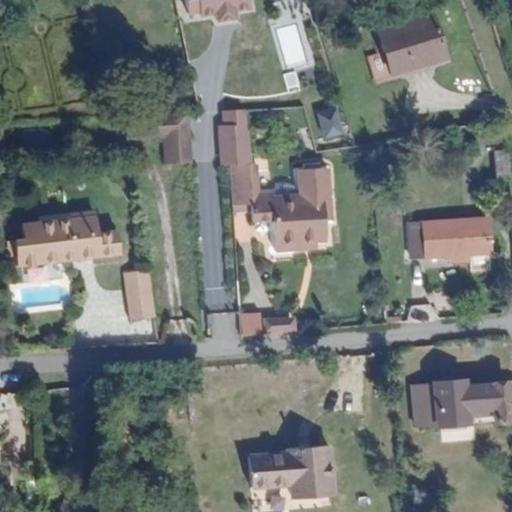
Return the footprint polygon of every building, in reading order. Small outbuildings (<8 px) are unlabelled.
[(263,0),(210,0),(214,18),(229,14),(231,17),(250,14),(249,10),(265,7),(263,0)] [(393,77),(453,59),(438,10),(379,27),(393,77)] [(232,22),(251,18),(250,14),(231,17),(232,22)] [(331,34),(348,28),(343,24),(329,28),(331,34)] [(296,26),(278,31),(288,64),(306,58),(296,26)] [(338,103),(318,108),(326,140),(346,135),(338,103)] [(247,118),(247,131),(242,131),(241,168),(268,169),(267,120),(247,118)] [(170,181),(197,180),(196,130),(159,131),(160,153),(169,153),(170,181)] [(504,137),(494,137),(493,148),(504,148),(504,137)] [(254,172),(253,218),(272,217),(271,236),(289,237),(287,268),(317,268),(317,262),(328,263),(339,264),(340,242),(349,243),(351,188),(344,188),(344,183),(329,182),(329,187),(321,186),(320,210),(316,205),(308,202),(299,203),(296,209),(282,208),(283,169),(254,172)] [(76,243),(100,241),(98,224),(75,226),(76,243)] [(120,239),(100,241),(76,243),(75,226),(24,231),(27,248),(17,249),(19,273),(122,263),(120,239)] [(493,228),(414,232),(415,265),(493,261),(493,228)] [(125,298),(147,296),(146,278),(123,281),(125,298)] [(150,326),(147,296),(125,298),(127,326),(150,326)] [(413,321),(435,320),(434,307),(413,307),(413,321)] [(242,315),(242,332),(295,332),(295,314),(242,315)] [(467,384),(426,387),(429,430),(472,426),(472,421),(491,421),(489,400),(511,397),(511,385),(468,389),(467,384)] [(429,430),(426,387),(415,387),(420,430),(429,430)] [(511,397),(489,400),(491,421),(495,420),(495,424),(511,422),(511,397)] [(289,477),(252,479),(255,511),(336,511),(332,467),(290,470),(289,477)]
